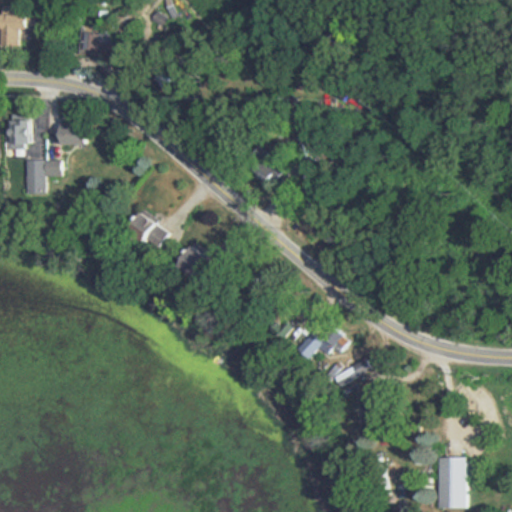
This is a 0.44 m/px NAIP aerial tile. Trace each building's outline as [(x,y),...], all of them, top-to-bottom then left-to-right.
[(5,1),(5,39),(19,39),(19,26),(39,26),(39,11),(27,11),(27,1),(5,1)] [(84,28),(80,58),(112,61),(115,36),(103,34),(103,30),(84,28)] [(16,111),(16,133),(14,133),(14,148),(30,148),(30,143),(37,143),(37,111),(16,111)] [(314,113),(302,131),(314,139),(326,120),(314,113)] [(64,127),(65,149),(92,148),(91,125),(64,127)] [(309,146),(303,155),(311,160),(317,152),(309,146)] [(267,164),(256,176),(268,188),(277,178),(281,182),(290,172),(267,150),(260,158),(267,164)] [(31,157),(32,193),(50,193),(50,176),(49,156),(31,157)] [(50,176),(67,175),(67,156),(49,156),(50,176)] [(302,176),(315,184),(322,173),(327,177),(332,169),(314,157),(302,176)] [(315,184),(307,195),(316,202),(325,192),(315,184)] [(146,215),(130,238),(149,251),(154,243),(164,249),(174,235),(146,215)] [(197,248),(181,273),(199,284),(203,276),(216,284),(227,267),(197,248)] [(266,267),(251,288),(257,292),(254,297),(268,307),(287,282),(266,267)] [(301,325),(287,344),(263,327),(270,316),(286,328),(293,319),(301,325)] [(317,335),(302,355),(312,363),(323,348),(332,355),(339,347),(347,353),(354,343),(347,339),(349,336),(345,333),(347,329),(338,322),(324,341),(317,335)] [(368,361),(339,379),(345,390),(375,372),(368,361)] [(366,394),(368,424),(389,423),(387,392),(366,394)] [(443,458),(443,511),(469,511),(469,458),(443,458)]
